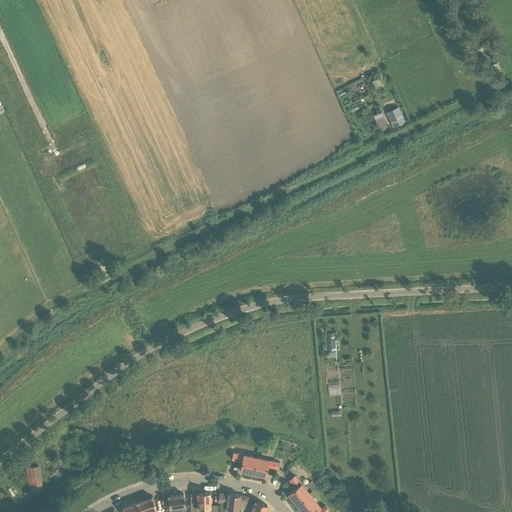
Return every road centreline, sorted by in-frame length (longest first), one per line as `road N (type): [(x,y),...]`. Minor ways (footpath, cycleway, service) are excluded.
road 1 (unclassified): [(0,459),(143,347),(255,304),(511,292)]
road 2 (residential): [(283,511),(245,483),(215,480),(161,484),(91,511)]
